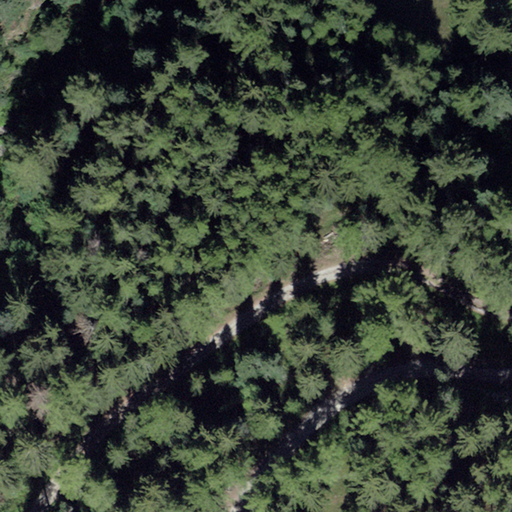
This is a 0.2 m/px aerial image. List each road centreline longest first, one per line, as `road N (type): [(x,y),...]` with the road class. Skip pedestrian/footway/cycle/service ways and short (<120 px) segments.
road 1 (track): [(44,511),(282,298),(348,269),(511,281)]
road 2 (track): [(235,511),(277,448),(405,372),(511,354)]
